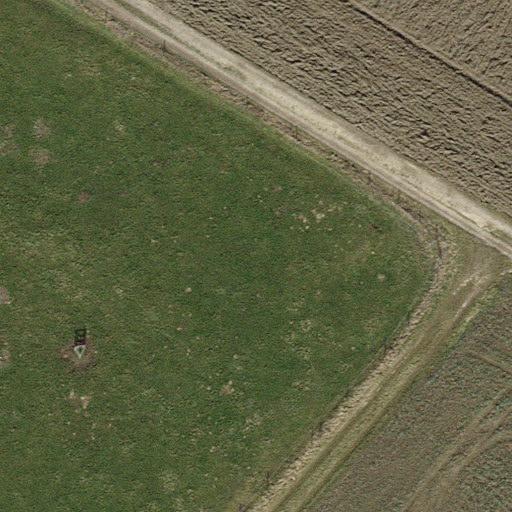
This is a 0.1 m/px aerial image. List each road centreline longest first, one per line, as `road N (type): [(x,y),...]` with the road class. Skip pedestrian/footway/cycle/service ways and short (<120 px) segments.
road 1 (track): [(123,0),(511,242)]
road 2 (track): [(287,511),(508,240)]
